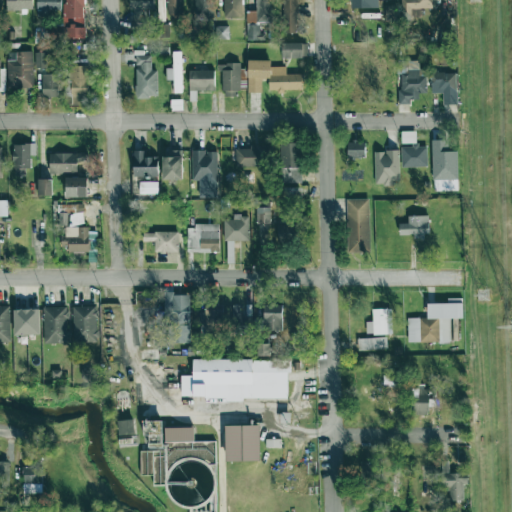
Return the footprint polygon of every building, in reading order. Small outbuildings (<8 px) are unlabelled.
[(27,0),(2,0),(3,10),(32,9),(32,1),(28,1),(27,0)] [(58,0),(31,0),(32,1),(37,1),(37,13),(58,14),(58,0)] [(85,38),(84,0),(62,0),(62,26),(45,26),(45,39),(85,38)] [(128,0),(128,9),(131,9),(131,29),(144,29),(144,9),(151,9),(150,0),(128,0)] [(166,20),(166,18),(181,18),(181,0),(157,0),(157,20),(166,20)] [(351,8),(369,8),(368,0),(342,0),(342,1),(350,0),(351,8)] [(242,17),(241,3),(223,3),(224,17),(242,17)] [(271,3),(256,3),(257,22),(271,22),(271,3)] [(283,3),(282,32),(297,33),(297,3),(283,3)] [(396,20),(396,5),(385,5),(385,21),(396,20)] [(261,24),(246,25),(247,40),(262,40),(261,24)] [(215,26),(216,39),(229,39),(229,26),(215,26)] [(282,58),(307,58),(308,43),(283,43),(282,58)] [(33,51),(16,51),(16,60),(7,60),(7,89),(34,88),(33,51)] [(182,92),(181,51),(173,52),(173,68),(166,68),(166,80),(174,80),(174,93),(182,92)] [(35,52),(36,67),(47,67),(47,52),(35,52)] [(157,70),(152,70),(151,55),(136,55),(136,67),(135,67),(136,98),(158,97),(157,70)] [(373,58),(351,58),(351,72),(357,72),(357,90),(352,90),(352,103),(374,103),(373,58)] [(248,92),(261,92),(261,79),(269,79),(269,90),(277,90),(303,90),(303,74),(286,74),(286,66),(270,66),(270,60),(248,60),(248,92)] [(399,104),(410,104),(410,99),(419,99),(419,92),(426,93),(426,76),(418,75),(419,60),(400,60),(399,104)] [(222,64),(221,95),(239,96),(239,82),(246,82),(246,65),(222,64)] [(89,65),(71,65),(70,105),(88,105),(89,65)] [(189,70),(189,91),(215,90),(214,70),(189,70)] [(456,104),(457,72),(431,72),(431,85),(437,85),(437,91),(444,92),(444,104),(456,104)] [(42,74),(42,97),(59,97),(58,73),(42,74)] [(427,145),(416,145),(416,131),(401,131),(401,145),(401,167),(427,166),(427,145)] [(347,157),(365,157),(365,141),(348,141),(347,157)] [(36,155),(36,143),(13,144),(14,176),(26,176),(25,168),(31,168),(30,155),(36,155)] [(302,183),(300,143),(281,143),(283,183),(302,183)] [(432,180),(458,179),(457,144),(432,144),(432,180)] [(236,147),(236,166),(267,166),(267,146),(236,147)] [(163,180),(182,179),(182,149),(163,149),(163,180)] [(159,177),(158,157),(146,157),(146,150),(132,151),(133,177),(159,177)] [(400,183),(399,150),(386,150),(386,152),(374,152),(375,184),(400,183)] [(216,182),(218,152),(192,151),(191,181),(216,182)] [(50,152),(49,173),(77,174),(77,161),(89,161),(89,153),(50,152)] [(87,197),(87,177),(66,176),(65,197),(87,197)] [(52,179),(38,179),(38,195),(52,195),(52,179)] [(158,194),(157,181),(139,182),(139,194),(158,194)] [(302,188),(283,187),(282,197),(302,197),(302,188)] [(370,252),(369,198),(347,199),(348,253),(370,252)] [(270,223),(269,203),(256,204),(257,223),(270,223)] [(59,204),(59,226),(66,226),(66,236),(61,236),(61,245),(68,245),(68,253),(88,253),(88,262),(97,262),(97,232),(89,232),(89,225),(83,225),(83,204),(59,204)] [(224,241),(249,240),(249,215),(233,215),(233,219),(224,220),(224,241)] [(408,216),(408,223),(399,223),(399,235),(414,234),(414,236),(429,236),(429,215),(408,216)] [(187,252),(218,252),(218,224),(187,225),(187,252)] [(278,242),(297,243),(297,225),(278,224),(278,242)] [(143,232),(143,241),(154,241),(155,253),(178,253),(178,232),(143,232)] [(189,293),(165,294),(165,332),(190,332),(189,293)] [(407,342),(450,342),(450,318),(462,318),(462,298),(448,298),(448,303),(427,303),(427,318),(407,317),(407,342)] [(283,305),(264,304),(263,329),(281,330),(283,305)] [(9,306),(0,305),(0,341),(10,341),(9,306)] [(223,305),(205,306),(206,330),(223,330),(223,305)] [(72,306),(73,342),(98,342),(97,306),(72,306)] [(68,307),(43,308),(43,343),(68,343),(68,307)] [(366,334),(391,334),(391,308),(372,309),(372,321),(366,321),(366,334)] [(40,334),(39,309),(14,309),(14,335),(40,334)] [(300,334),(292,335),(292,352),(300,351),(300,334)] [(357,350),(387,349),(387,337),(357,338),(357,350)] [(258,356),(270,355),(269,343),(257,344),(258,356)] [(288,398),(288,360),(193,360),(193,375),(181,375),(181,398),(288,398)] [(401,374),(383,375),(383,386),(402,385),(401,374)] [(428,415),(429,386),(411,385),(410,415),(428,415)] [(163,420),(145,420),(145,443),(162,444),(163,420)] [(225,461),(260,460),(259,425),(224,426),(225,461)] [(164,428),(164,442),(194,441),(193,427),(164,428)] [(469,484),(468,472),(448,473),(448,460),(440,461),(441,490),(448,489),(448,501),(463,501),(463,484),(469,484)] [(9,462),(0,461),(0,483),(9,484),(9,462)] [(379,463),(363,462),(362,482),(378,482),(379,463)] [(41,493),(42,467),(23,466),(22,493),(41,493)]
